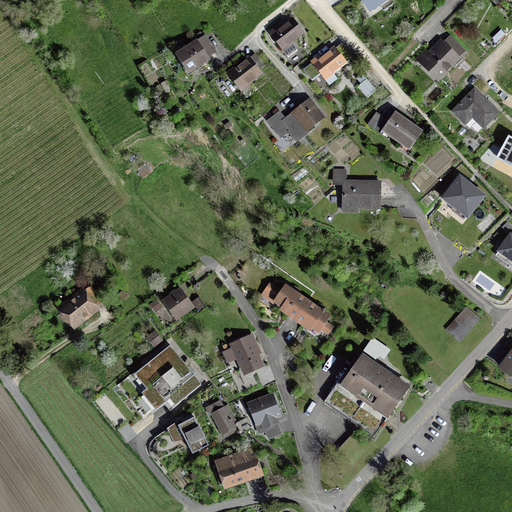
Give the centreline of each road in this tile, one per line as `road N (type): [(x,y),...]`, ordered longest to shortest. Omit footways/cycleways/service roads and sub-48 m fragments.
road 1 (residential): [(320,511),(309,500),(297,414),(266,335),(212,260)]
road 2 (residential): [(333,511),(511,316)]
road 3 (track): [(97,511),(0,371)]
road 4 (residential): [(313,0),(413,107)]
